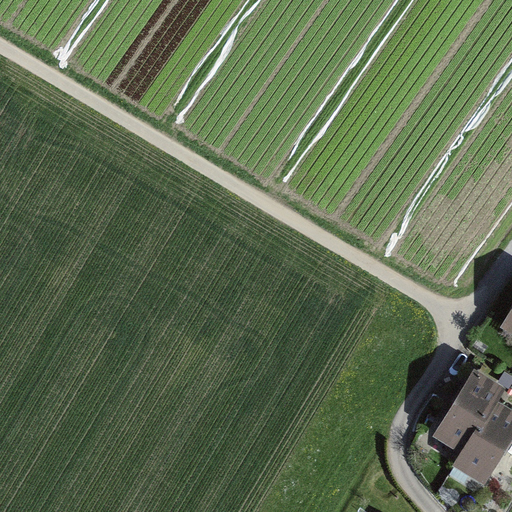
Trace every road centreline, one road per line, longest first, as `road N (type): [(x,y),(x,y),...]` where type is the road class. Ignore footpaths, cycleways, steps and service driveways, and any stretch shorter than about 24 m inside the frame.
road 1 (track): [(460,326),(0,43)]
road 2 (residential): [(430,511),(394,451),(460,326)]
